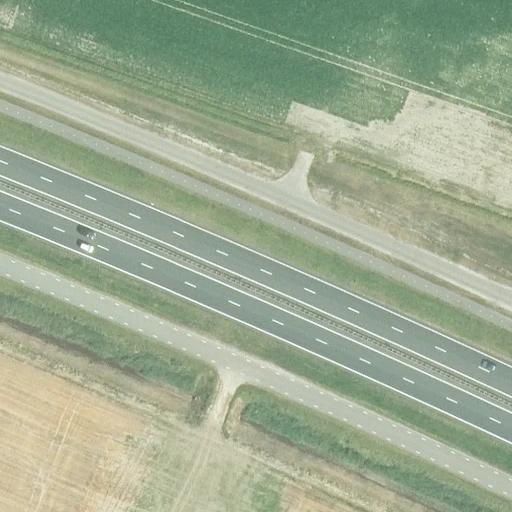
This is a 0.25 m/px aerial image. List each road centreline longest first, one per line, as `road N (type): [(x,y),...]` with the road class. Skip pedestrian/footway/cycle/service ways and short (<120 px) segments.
road 1 (trunk): [(511,383),(0,160)]
road 2 (trunk): [(0,208),(511,429)]
road 3 (unclassified): [(0,264),(511,485)]
road 4 (unclassified): [(511,300),(0,81)]
